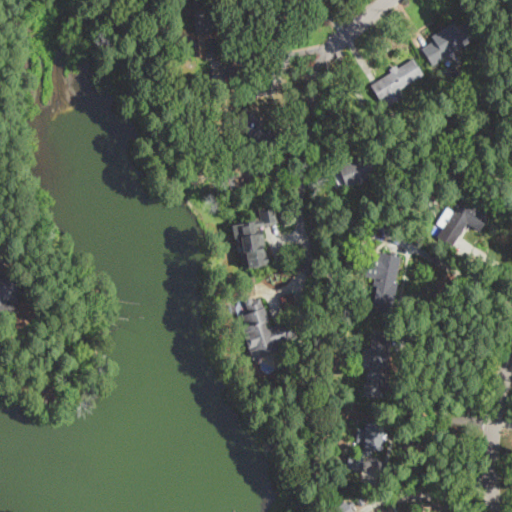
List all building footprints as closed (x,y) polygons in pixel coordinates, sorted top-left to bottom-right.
[(219,32),(196,35),(192,0),(219,0),(222,32),(219,32)] [(464,22),(475,38),(432,66),(422,49),(434,41),(432,37),(454,22),(457,26),(464,22)] [(213,58),(208,59),(206,41),(219,39),(224,38),(226,56),(213,58)] [(414,59),(423,75),(400,89),(404,96),(389,105),(385,99),(381,101),(372,86),(392,73),(390,70),(396,66),(398,69),(414,59)] [(245,108),(251,112),(252,111),(265,122),(264,123),(272,130),(271,132),(277,136),(266,149),(233,122),(245,108)] [(397,169),(382,174),(376,153),(387,150),(390,149),(397,169)] [(377,175),(347,187),(338,166),(369,154),(377,175)] [(489,215),(479,232),(467,224),(452,246),(437,237),(462,197),(489,215)] [(256,227),(256,230),(262,229),(266,254),(267,254),(269,263),(248,267),(245,252),(243,252),(240,237),(234,238),(231,225),(260,220),(258,209),(275,206),(278,223),(256,227)] [(401,257),(396,282),(398,282),(392,308),(373,304),(377,287),(373,286),(375,278),(365,276),(370,256),(380,258),(381,253),(401,257)] [(0,258),(1,260),(4,257),(8,262),(5,265),(6,266),(2,269),(25,297),(11,309),(15,313),(8,320),(0,310),(0,258)] [(332,294),(324,296),(322,289),(329,287),(332,294)] [(260,298),(264,307),(265,307),(270,321),(265,323),(267,328),(291,319),(298,338),(282,344),(284,348),(253,360),(241,327),(245,325),(241,315),(248,312),(244,301),(252,298),(253,301),(260,298)] [(389,376),(386,398),(363,396),(365,383),(367,383),(372,338),(391,340),(390,352),(391,353),(390,361),(391,361),(389,376)] [(384,424),(383,434),(382,451),(372,450),(371,456),(364,455),(365,443),(357,442),(358,429),(365,429),(366,423),(384,424)] [(364,458),(363,470),(348,469),(349,455),(364,456),(364,458)] [(364,504),(358,506),(355,499),(361,497),(364,504)] [(354,511),(334,511),(345,501),(354,511)]
